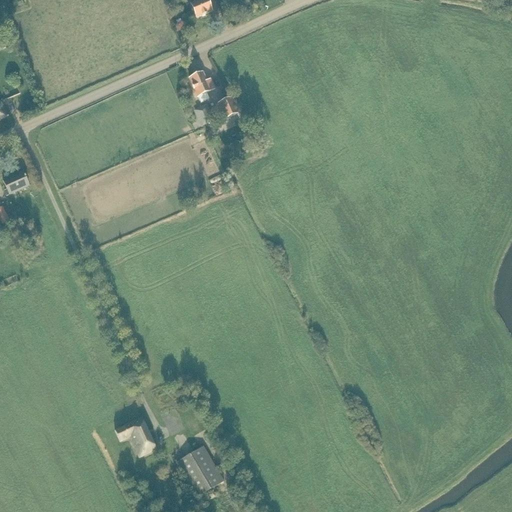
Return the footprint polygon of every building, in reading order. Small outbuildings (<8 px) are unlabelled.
[(196,19),(212,12),(206,0),(192,0),(194,3),(190,5),(196,19)] [(189,80),(198,98),(215,90),(210,81),(207,82),(203,73),(189,80)] [(217,105),(224,121),(238,114),(231,98),(217,105)] [(9,196),(29,187),(22,173),(3,181),(9,196)] [(0,222),(1,226),(9,221),(5,213),(0,215),(0,222)] [(120,444),(130,440),(139,459),(155,451),(141,420),(124,428),(114,432),(120,444)] [(196,499),(224,483),(203,448),(176,464),(196,499)]
